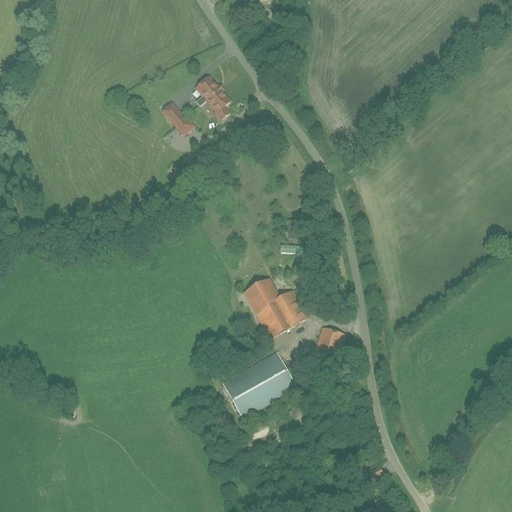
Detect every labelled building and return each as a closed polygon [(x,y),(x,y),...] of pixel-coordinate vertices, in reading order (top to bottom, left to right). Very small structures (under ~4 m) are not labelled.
[(222,122),(230,115),(224,109),(230,104),(210,79),(197,90),(203,98),(196,104),(200,109),(207,103),(217,114),(216,115),(222,122)] [(168,118),(184,138),(195,129),(187,119),(185,121),(183,118),(177,111),(168,118)] [(286,282),(283,284),(278,276),(268,282),(273,291),(268,293),(274,304),(279,302),(284,310),(281,312),(281,313),(286,320),(290,318),(301,312),(296,304),(298,303),(294,296),(293,293),(292,293),(290,290),(291,290),(289,287),(286,282)] [(337,369),(346,337),(322,330),(312,361),(337,369)] [(243,421),(297,390),(277,355),(223,385),(243,421)] [(380,467),(371,473),(375,480),(384,475),(380,467)]
